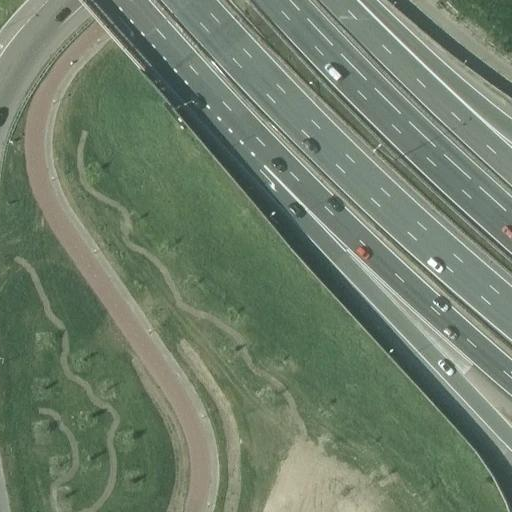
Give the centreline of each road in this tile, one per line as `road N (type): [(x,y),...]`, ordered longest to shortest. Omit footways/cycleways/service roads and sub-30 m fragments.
road 1 (motorway): [(189,0),(362,184),(511,317)]
road 2 (motorway): [(272,167),(328,247),(511,439)]
road 3 (motorway): [(511,228),(410,140),(281,0)]
road 4 (motorway): [(272,167),(511,382)]
road 5 (motorway): [(121,0),(272,167)]
road 6 (motorway): [(453,115),(344,0)]
